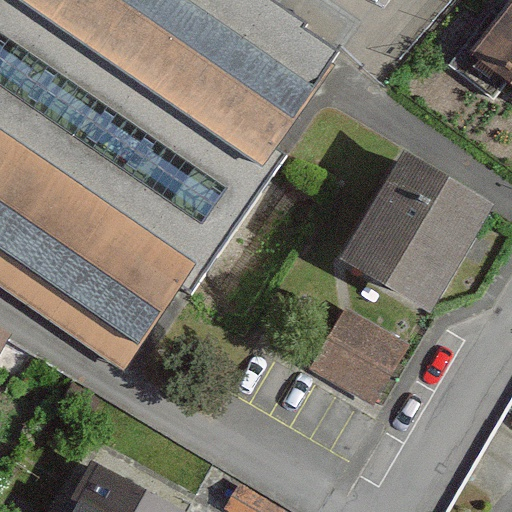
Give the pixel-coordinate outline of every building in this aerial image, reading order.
[(0,0),(0,250),(143,344),(321,71),(211,0),(0,0)] [(511,14),(486,46),(511,67),(511,14)] [(490,226),(411,172),(354,255),(433,309),(490,226)] [(309,363),(384,397),(414,333),(338,298),(309,363)] [(175,511),(83,460),(54,511),(175,511)]
